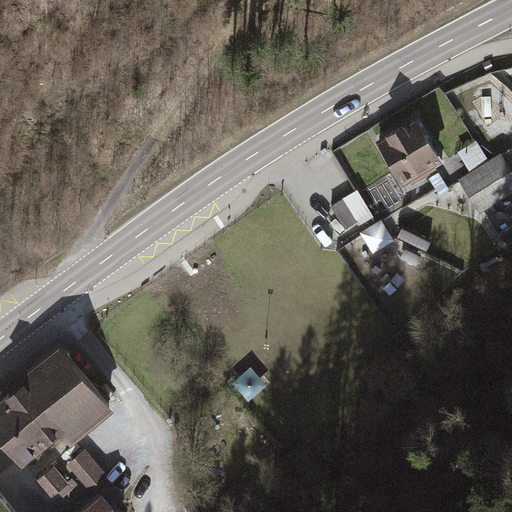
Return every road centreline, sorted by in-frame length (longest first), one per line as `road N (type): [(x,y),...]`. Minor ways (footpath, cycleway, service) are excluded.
road 1 (tertiary): [(0,339),(227,172),(511,9)]
road 2 (track): [(249,0),(52,299)]
